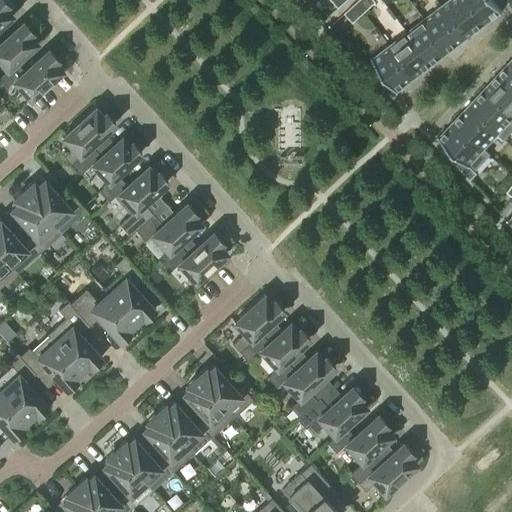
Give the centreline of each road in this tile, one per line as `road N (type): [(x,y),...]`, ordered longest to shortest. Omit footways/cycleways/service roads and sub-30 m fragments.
road 1 (residential): [(267,268),(37,476),(19,458),(0,476)]
road 2 (residential): [(388,511),(449,457),(298,286),(267,268)]
road 3 (residential): [(267,268),(254,238),(123,93),(96,82)]
road 4 (residential): [(0,172),(96,82)]
